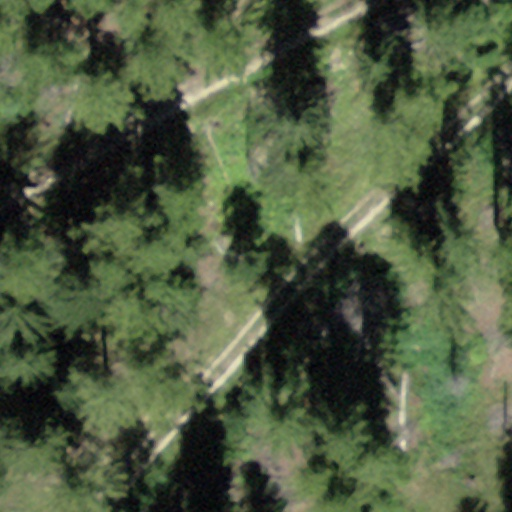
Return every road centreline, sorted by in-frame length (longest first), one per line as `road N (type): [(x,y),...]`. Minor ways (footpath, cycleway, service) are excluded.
road 1 (track): [(97,511),(364,207),(511,62)]
road 2 (track): [(359,0),(0,208)]
